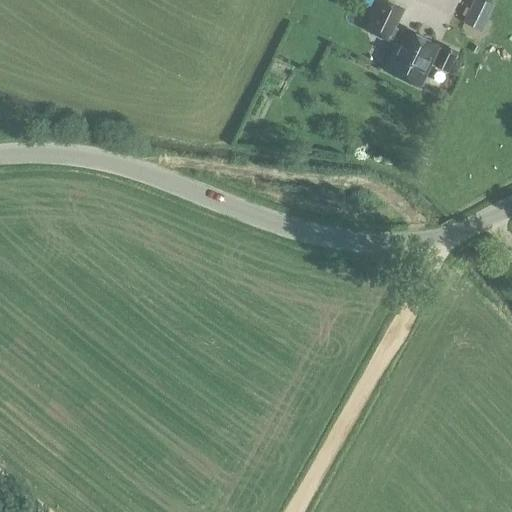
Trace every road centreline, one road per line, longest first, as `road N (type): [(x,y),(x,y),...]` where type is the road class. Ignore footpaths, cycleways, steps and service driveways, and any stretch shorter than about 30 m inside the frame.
road 1 (unclassified): [(434,239),(341,240),(93,157),(0,152)]
road 2 (track): [(295,511),(428,271),(434,239)]
